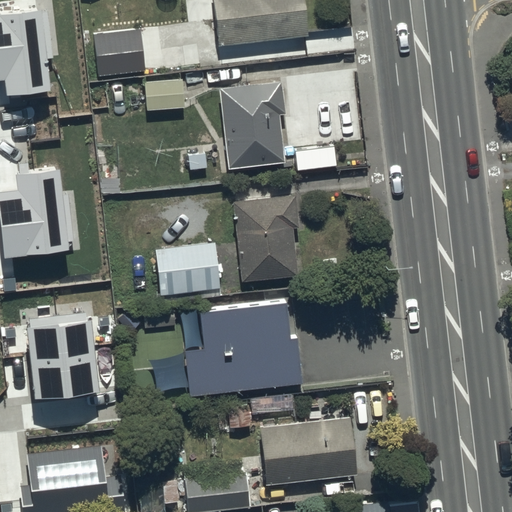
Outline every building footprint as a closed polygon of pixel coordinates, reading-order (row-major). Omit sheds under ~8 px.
[(303,0),(213,0),(219,41),(308,30),(303,0)] [(199,41),(161,44),(163,66),(201,63),(199,41)] [(182,75),(144,77),(146,106),(184,103),(182,75)] [(219,84),(227,163),(283,158),(278,108),(284,107),(281,78),(219,84)] [(0,175),(0,197),(48,194),(47,165),(5,165),(5,176),(0,175)] [(294,191),(233,197),(240,275),(296,270),(293,223),(297,222),(294,191)] [(78,194),(78,195),(79,212),(105,211),(104,193),(78,194)] [(152,237),(137,237),(140,278),(154,277),(152,237)] [(155,243),(159,290),(219,284),(215,238),(155,243)] [(134,260),(117,262),(120,291),(137,289),(134,260)] [(293,294),(199,304),(204,343),(184,345),(189,391),(302,378),(293,294)] [(175,306),(144,307),(144,325),(176,324),(175,306)] [(249,400),(229,400),(230,424),(250,424),(249,400)] [(348,411),(258,421),(265,479),(355,468),(348,411)] [(184,477),(186,509),(248,503),(245,472),(184,477)] [(313,505),(313,511),(418,511),(417,495),(313,505)]
